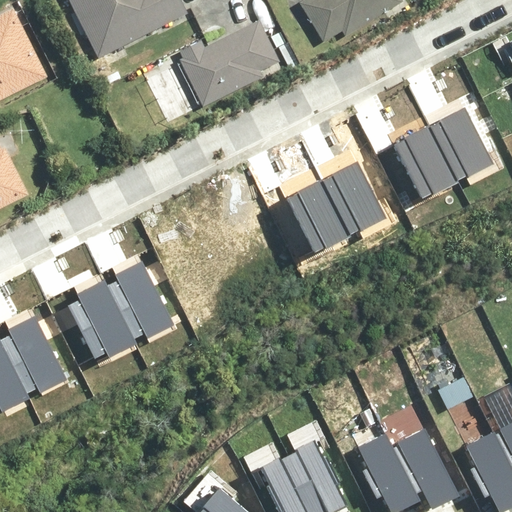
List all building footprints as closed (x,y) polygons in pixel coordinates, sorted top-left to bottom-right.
[(70,0),(99,58),(190,13),(183,0),(70,0)] [(303,0),(301,2),(324,42),(397,0),(303,0)] [(0,101),(48,78),(14,8),(0,15),(0,101)] [(202,40),(176,53),(203,107),(265,77),(261,71),(281,61),(260,19),(205,46),(202,40)] [(306,60),(325,51),(313,29),(294,39),(306,60)] [(471,109),(436,126),(463,181),(498,164),(471,109)] [(402,142),(427,198),(463,181),(436,126),(402,142)] [(0,210),(30,197),(3,139),(0,139),(0,210)] [(358,163),(324,180),(350,235),(385,218),(358,163)] [(289,196),(315,252),(350,235),(324,180),(289,196)] [(107,286),(132,339),(144,333),(146,337),(173,324),(142,261),(115,274),(118,280),(107,286)] [(68,305),(94,357),(105,352),(107,356),(134,342),(132,339),(107,286),(103,280),(76,293),(79,299),(68,305)] [(0,341),(26,393),(38,388),(39,392),(67,378),(36,316),(9,329),(12,335),(0,341)] [(0,408),(1,410),(28,397),(26,393),(0,341),(0,340),(0,408)] [(498,433),(511,459),(511,420),(503,425),(505,430),(498,433)] [(398,440),(391,444),(414,489),(423,484),(432,503),(459,490),(425,423),(397,437),(398,440)] [(493,489),(503,508),(511,503),(511,459),(498,433),(496,428),(468,443),(478,462),(474,464),(488,492),(493,489)] [(369,461),(361,466),(375,492),(381,488),(392,508),(417,494),(414,489),(391,444),(383,430),(359,442),(369,461)] [(340,479),(328,454),(325,455),(316,437),(296,446),(298,449),(291,452),(320,511),(324,510),(324,511),(328,511),(348,502),(337,480),(340,479)] [(272,480),(269,482),(281,507),(284,505),(287,511),(318,511),(320,511),(291,452),(285,455),(284,453),(264,462),(272,480)] [(256,511),(219,482),(194,511),(256,511)]
